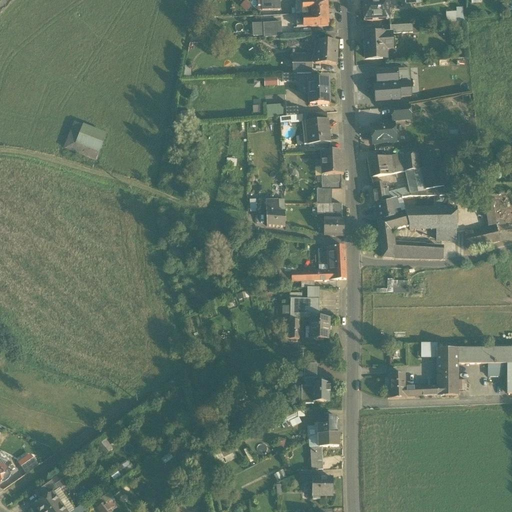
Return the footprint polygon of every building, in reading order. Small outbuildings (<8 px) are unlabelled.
[(261,0),(262,11),(280,11),(279,0),(261,0)] [(362,2),(363,22),(389,20),(388,0),(362,2)] [(327,1),(310,2),(310,15),(328,14),(327,1)] [(296,16),(310,15),(310,2),(295,3),(296,16)] [(457,23),(456,13),(445,13),(446,24),(457,23)] [(328,14),(310,15),(311,27),(328,26),(328,14)] [(296,27),(311,27),(310,15),(296,16),(296,27)] [(263,25),(264,39),(282,38),(281,24),(263,25)] [(264,39),(263,25),(252,25),(253,39),(264,39)] [(391,34),(391,35),(412,34),(412,25),(390,26),(390,34),(391,34)] [(365,44),(366,60),(381,59),(380,50),(385,50),(392,49),(391,35),(391,34),(390,34),(364,36),(364,44),(365,44)] [(324,65),(337,65),(338,42),(316,41),(315,64),(324,65)] [(292,57),(292,75),(297,75),(311,75),(312,57),(292,57)] [(398,82),(376,83),(376,86),(411,84),(410,69),(398,70),(398,82)] [(398,82),(398,70),(375,71),(376,83),(398,82)] [(297,83),(297,75),(292,75),(281,75),(282,83),(297,83)] [(277,78),(264,79),(264,88),(277,87),(277,78)] [(308,82),(309,107),(328,106),(327,81),(308,82)] [(376,86),(374,86),(375,103),(400,101),(400,99),(411,98),(411,84),(376,86)] [(252,107),(253,117),(263,117),(262,106),(252,107)] [(285,106),(265,108),(265,120),(279,119),(286,118),(285,108),(285,106)] [(391,108),(392,122),(410,120),(409,106),(391,108)] [(285,108),(286,118),(298,117),(298,108),(285,108)] [(306,116),(306,122),(326,120),(325,114),(306,116)] [(308,146),(329,144),(327,120),(326,120),(306,122),(305,122),(306,123),(307,136),(308,146)] [(371,127),(373,145),(395,142),(393,124),(387,125),(384,122),(380,123),(377,126),(371,127)] [(96,161),(99,153),(76,144),(83,127),(75,124),(65,149),(96,161)] [(477,127),(461,126),(461,139),(477,139),(477,127)] [(106,136),(83,127),(76,144),(99,153),(106,136)] [(297,147),(308,146),(307,136),(296,138),(297,147)] [(405,173),(408,189),(409,195),(410,195),(425,193),(425,191),(444,188),(438,152),(420,154),(423,170),(421,171),(405,173)] [(322,168),(322,177),(340,176),(343,176),(342,153),(321,154),(321,162),(322,168)] [(511,153),(496,155),(496,163),(511,162),(511,153)] [(418,154),(403,156),(405,173),(421,171),(418,154)] [(405,173),(403,156),(390,158),(393,175),(405,173)] [(368,160),(371,179),(393,175),(390,158),(368,160)] [(322,191),(331,190),(341,190),(341,183),(340,176),(322,177),(322,183),(321,183),(322,191)] [(372,186),(375,207),(389,203),(387,194),(386,184),(372,186)] [(411,198),(445,197),(444,188),(425,191),(425,193),(410,195),(411,198)] [(411,198),(410,195),(409,195),(408,189),(387,194),(389,203),(395,201),(401,199),(411,198)] [(317,191),(317,205),(332,205),(331,190),(322,191),(317,191)] [(464,234),(467,250),(499,243),(491,196),(480,198),(486,230),(464,234)] [(405,210),(401,199),(395,201),(400,214),(405,213),(404,210),(405,210)] [(395,201),(389,203),(375,207),(377,222),(400,214),(395,201)] [(266,214),(279,214),(278,202),(266,202),(266,214)] [(326,221),(342,222),(342,205),(332,205),(317,205),(317,215),(326,215),(326,221)] [(455,209),(425,210),(426,231),(438,231),(455,230),(455,209)] [(410,231),(426,231),(425,210),(405,210),(404,210),(405,213),(409,227),(410,231)] [(266,227),(285,229),(284,213),(279,214),(266,214),(266,227)] [(405,213),(400,214),(377,222),(382,259),(392,259),(391,248),(390,232),(409,227),(405,213)] [(324,237),(344,237),(344,222),(342,222),(326,221),(323,221),(324,237)] [(438,231),(438,243),(455,242),(455,230),(438,231)] [(344,248),(327,249),(328,266),(328,273),(328,281),(345,281),(344,248)] [(392,259),(442,261),(442,250),(391,248),(392,259)] [(321,266),(328,266),(327,249),(320,249),(320,251),(318,251),(319,267),(321,267),(321,266)] [(321,273),(295,274),(285,274),(286,283),(301,282),(314,282),(328,281),(328,273),(321,273)] [(290,301),(290,322),(299,322),(299,320),(311,320),(311,319),(318,319),(318,301),(290,301)] [(310,341),(327,341),(328,328),(329,328),(329,319),(318,319),(311,319),(311,320),(310,341)] [(299,341),(299,322),(290,322),(289,341),(299,341)] [(421,358),(437,358),(437,351),(438,351),(437,345),(421,345),(421,358)] [(488,366),(506,365),(511,365),(511,349),(465,350),(457,350),(457,366),(488,366)] [(457,373),(457,366),(457,350),(438,351),(437,351),(437,358),(437,373),(457,373)] [(313,380),(316,380),(317,365),(304,365),(303,380),(305,380),(313,380)] [(488,378),(507,377),(506,375),(506,365),(488,366),(488,378)] [(457,373),(437,373),(437,388),(422,389),(423,397),(437,397),(458,397),(457,373)] [(405,399),(405,398),(404,390),(404,377),(390,377),(390,390),(387,390),(387,400),(405,399)] [(301,405),(313,406),(313,403),(328,404),(328,385),(319,385),(319,384),(313,384),(312,384),(312,388),(305,388),(301,388),(301,405)] [(423,397),(422,389),(404,390),(405,398),(423,397)] [(318,418),(318,436),(324,436),(336,435),(336,418),(318,418)] [(338,435),(336,435),(324,436),(318,436),(319,444),(319,449),(321,449),(339,448),(338,435)] [(322,461),(321,449),(319,449),(319,444),(315,444),(315,454),(311,456),(312,462),(322,461)] [(30,455),(18,464),(20,467),(33,458),(30,455)] [(33,458),(20,467),(26,475),(38,466),(33,458)] [(0,459),(0,467),(5,470),(5,469),(8,464),(0,459)] [(312,462),(313,472),(319,471),(322,471),(322,461),(312,462)] [(319,480),(319,471),(313,472),(303,472),(304,482),(311,482),(311,480),(319,480)] [(51,481),(58,491),(69,483),(62,473),(51,481)] [(320,497),(333,497),(333,480),(319,480),(311,480),(311,482),(311,496),(320,496),(320,497)] [(34,492),(41,502),(53,494),(58,491),(51,481),(34,492)] [(35,507),(38,511),(65,511),(53,494),(41,502),(35,507)]
